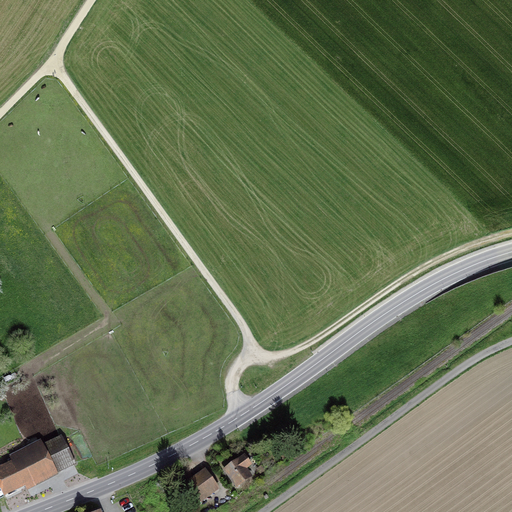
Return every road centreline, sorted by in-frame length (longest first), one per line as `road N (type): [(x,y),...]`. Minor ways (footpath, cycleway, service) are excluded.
road 1 (primary): [(511,251),(401,302),(180,451),(37,511)]
road 2 (track): [(52,63),(205,269),(252,354)]
road 3 (unclassified): [(259,511),(467,361),(511,341)]
road 4 (track): [(511,232),(423,267),(303,346),(252,354)]
